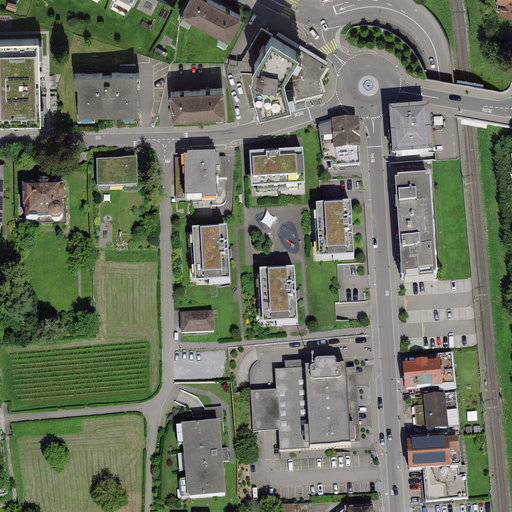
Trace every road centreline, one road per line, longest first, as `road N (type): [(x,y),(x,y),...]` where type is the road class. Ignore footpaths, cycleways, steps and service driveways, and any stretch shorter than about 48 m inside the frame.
road 1 (primary): [(322,14),(385,6),(415,22),(434,47),(480,511)]
road 2 (residential): [(397,511),(372,106)]
road 3 (residential): [(164,139),(168,384),(154,411),(150,511)]
road 4 (residential): [(164,139),(262,131),(352,100)]
road 5 (residential): [(0,143),(164,139)]
road 6 (residential): [(511,108),(388,88)]
